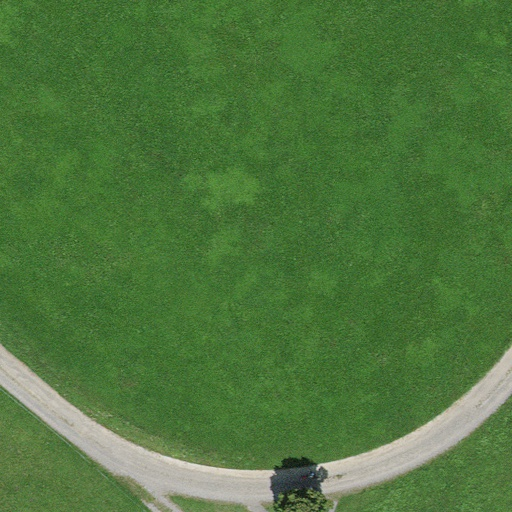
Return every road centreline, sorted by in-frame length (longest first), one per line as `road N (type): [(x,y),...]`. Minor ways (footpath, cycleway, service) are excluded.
road 1 (track): [(511,377),(452,431),(398,465),(343,480),(246,491),(173,485),(140,470)]
road 2 (track): [(0,362),(140,470)]
